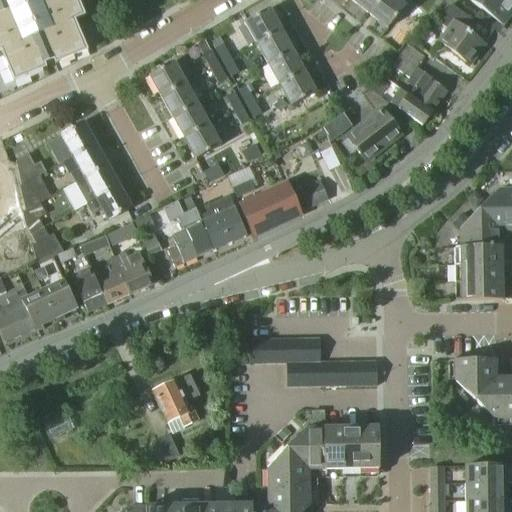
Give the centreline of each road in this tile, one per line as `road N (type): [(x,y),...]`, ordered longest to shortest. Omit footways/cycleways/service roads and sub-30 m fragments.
road 1 (residential): [(215,271),(389,183),(429,149),(511,43)]
road 2 (residential): [(396,400),(281,397),(242,450),(242,479),(121,481),(73,495)]
road 3 (residential): [(0,367),(215,271)]
road 4 (unclassified): [(371,243),(452,190),(511,117)]
road 5 (unclassified): [(215,271),(237,280),(371,243)]
road 6 (residential): [(221,0),(94,74)]
road 7 (residential): [(164,200),(94,74)]
